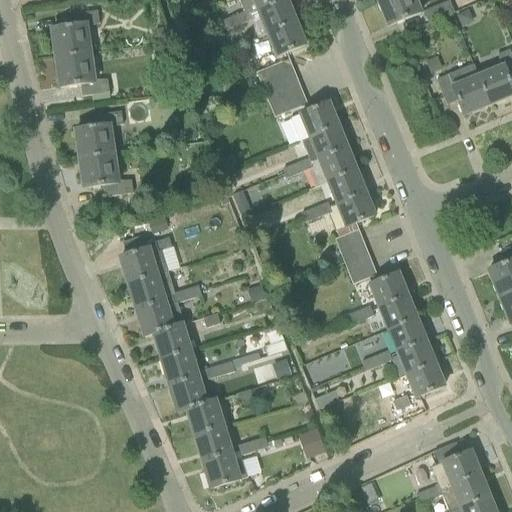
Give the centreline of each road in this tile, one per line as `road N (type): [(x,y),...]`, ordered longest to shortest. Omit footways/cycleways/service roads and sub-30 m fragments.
road 1 (residential): [(95,334),(37,161),(0,0)]
road 2 (residential): [(511,427),(420,213)]
road 3 (residential): [(420,213),(333,0)]
road 4 (residential): [(259,511),(439,428)]
road 5 (residential): [(182,511),(95,334)]
